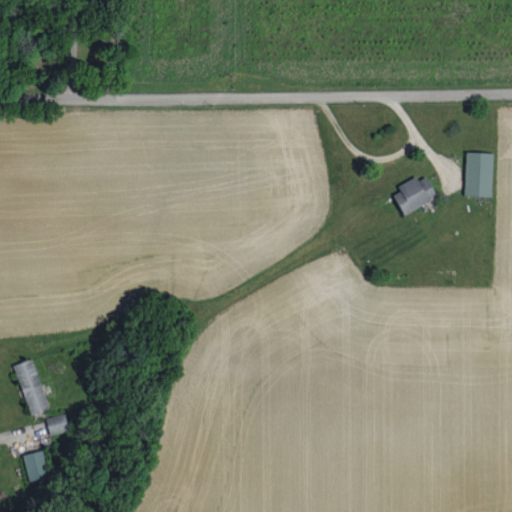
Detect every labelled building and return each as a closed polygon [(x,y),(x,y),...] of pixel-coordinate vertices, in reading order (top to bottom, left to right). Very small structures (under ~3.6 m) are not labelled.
[(463,195),(491,195),(492,152),(465,151),(463,195)] [(402,213),(436,198),(426,176),(417,180),(415,176),(397,185),(399,191),(392,194),(402,213)] [(27,414),(47,409),(34,358),(14,363),(27,414)] [(49,435),(68,430),(64,412),(44,417),(49,435)] [(27,480),(48,476),(43,450),(22,454),(27,480)]
